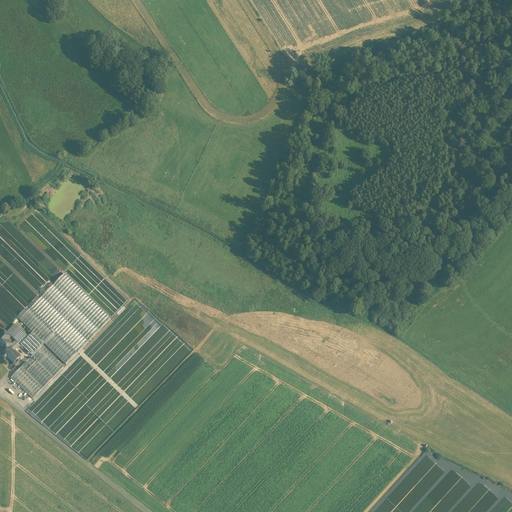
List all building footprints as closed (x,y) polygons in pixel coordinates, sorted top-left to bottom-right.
[(111,319),(64,274),(53,285),(51,283),(46,288),(48,290),(42,297),(88,342),(111,319)] [(42,297),(19,320),(33,333),(66,365),(88,342),(42,297)] [(7,333),(11,337),(13,339),(21,331),(15,324),(7,333)] [(167,354),(178,340),(162,326),(159,330),(163,333),(166,335),(166,336),(168,338),(166,341),(169,344),(163,351),(167,354)] [(4,331),(0,335),(0,345),(3,348),(7,349),(10,347),(12,344),(8,340),(11,337),(7,333),(4,331)] [(21,331),(13,339),(15,341),(12,344),(17,349),(21,345),(28,337),(21,331)] [(66,365),(33,333),(28,337),(21,345),(32,356),(36,360),(35,361),(34,360),(35,360),(34,359),(33,359),(31,357),(11,378),(33,399),(66,365)] [(12,344),(10,347),(7,349),(3,353),(3,354),(1,357),(4,360),(7,357),(14,363),(20,356),(15,352),(17,349),(12,344)] [(50,387),(49,396),(55,397),(56,391),(60,391),(61,388),(58,387),(57,388),(50,387)] [(451,468),(433,490),(436,492),(433,495),(436,498),(437,496),(441,500),(461,477),(451,468)]
